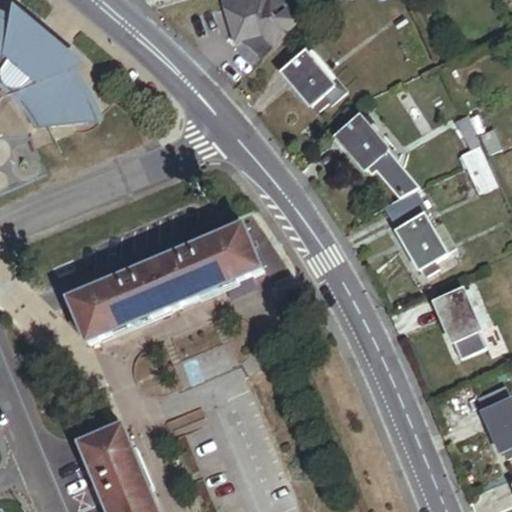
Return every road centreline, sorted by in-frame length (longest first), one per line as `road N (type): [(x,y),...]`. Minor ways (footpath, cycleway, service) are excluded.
road 1 (tertiary): [(232,128),(282,190),(361,322),(446,511)]
road 2 (residential): [(255,511),(207,392),(137,417),(78,368),(0,274)]
road 3 (residential): [(232,128),(0,230)]
road 4 (unknown): [(23,302),(222,212)]
road 5 (tertiary): [(90,0),(232,128)]
